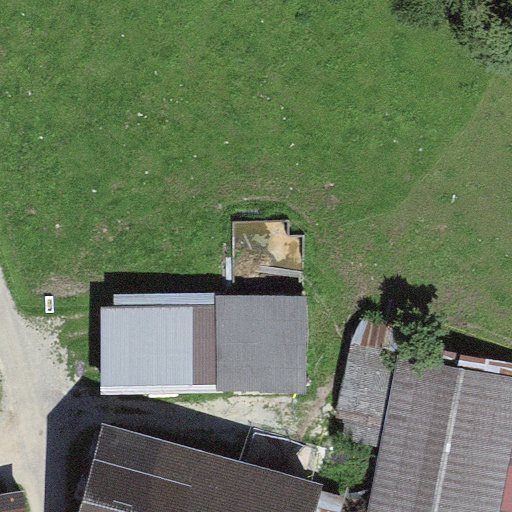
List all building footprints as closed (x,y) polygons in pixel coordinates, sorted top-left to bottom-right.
[(305,392),(301,295),(218,299),(218,337),(221,392),(305,392)] [(413,321),(360,319),(338,430),(390,440),(407,350),(413,321)] [(218,337),(114,342),(117,397),(221,392),(218,337)] [(375,511),(505,511),(511,481),(511,369),(407,350),(390,440),(375,511)] [(313,511),(324,474),(104,413),(76,511),(313,511)] [(18,511),(16,492),(0,494),(0,511),(18,511)]
